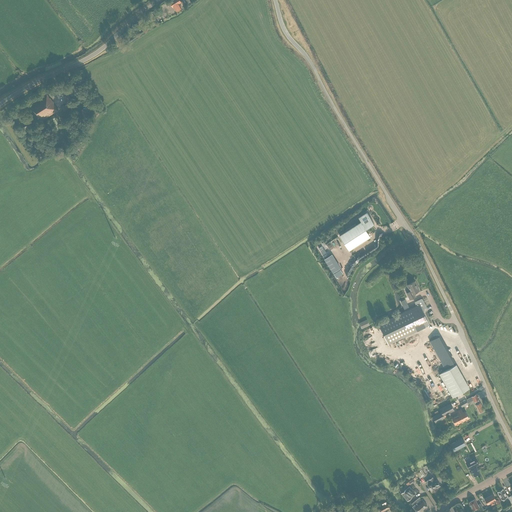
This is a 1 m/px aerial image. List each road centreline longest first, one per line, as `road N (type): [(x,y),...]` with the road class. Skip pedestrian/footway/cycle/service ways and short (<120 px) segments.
road 1 (unclassified): [(511,444),(417,242),(310,63),(280,29),(273,0)]
road 2 (unclassified): [(0,105),(96,54),(159,0)]
